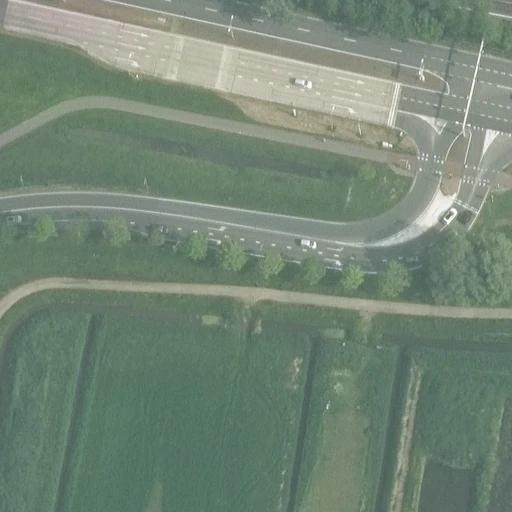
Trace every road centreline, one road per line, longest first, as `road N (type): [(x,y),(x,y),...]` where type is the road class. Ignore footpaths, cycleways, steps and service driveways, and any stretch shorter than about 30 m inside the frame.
road 1 (track): [(0,313),(22,291),(59,284),(511,315)]
road 2 (primary): [(477,72),(150,0)]
road 3 (primary): [(0,17),(316,85)]
road 4 (secondary): [(258,231),(340,256),(388,258),(437,240),(467,204),(495,120)]
road 5 (secondary): [(0,214),(94,208),(258,231)]
road 6 (secondary): [(431,166),(410,212),(381,228),(258,231)]
road 7 (secondary): [(316,85),(407,125),(425,140),(431,166)]
road 8 (primary): [(316,85),(461,112)]
